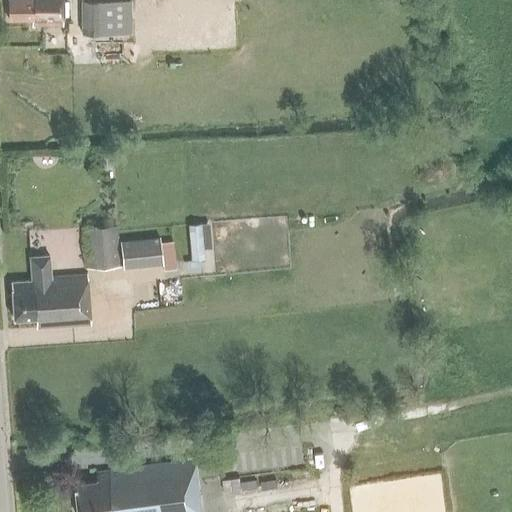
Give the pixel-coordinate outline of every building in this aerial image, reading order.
[(60,26),(60,17),(67,17),(67,1),(60,1),(60,0),(32,0),(33,0),(8,0),(8,21),(31,21),(31,26),(60,26)] [(80,0),(80,33),(123,33),(132,33),(132,1),(123,0),(122,0),(80,0)] [(204,261),(202,224),(188,224),(190,261),(204,261)] [(117,268),(115,226),(84,228),(86,269),(117,268)] [(123,269),(162,265),(159,237),(120,241),(123,269)] [(33,321),(34,330),(89,326),(85,275),(48,278),(47,258),(30,259),(31,284),(11,285),(13,319),(13,321),(33,321)] [(200,511),(194,460),(96,472),(97,481),(76,484),(78,511),(200,511)]
